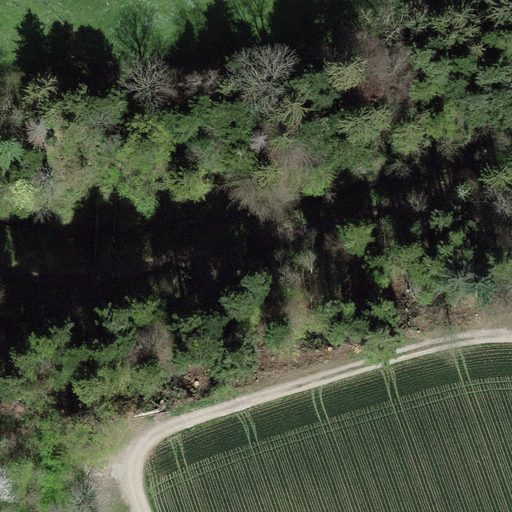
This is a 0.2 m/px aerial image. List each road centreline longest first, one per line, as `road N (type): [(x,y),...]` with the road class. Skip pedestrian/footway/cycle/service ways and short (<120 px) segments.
road 1 (track): [(0,243),(86,243),(295,213),(377,170),(511,139)]
road 2 (track): [(155,437),(191,419),(457,341),(511,337)]
